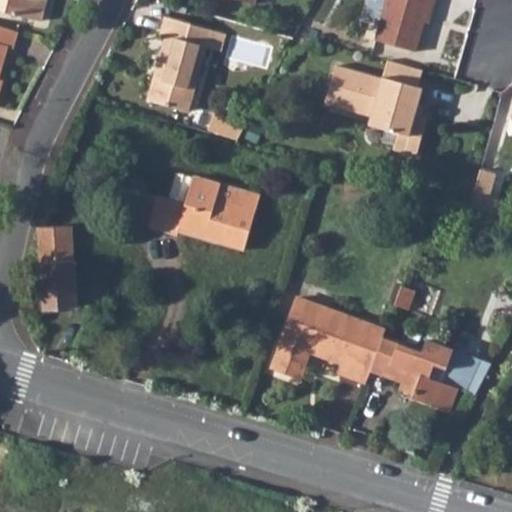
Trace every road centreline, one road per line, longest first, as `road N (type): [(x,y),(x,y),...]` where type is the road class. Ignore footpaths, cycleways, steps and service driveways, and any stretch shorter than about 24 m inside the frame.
road 1 (residential): [(0,367),(455,511)]
road 2 (residential): [(0,301),(36,151),(114,0)]
